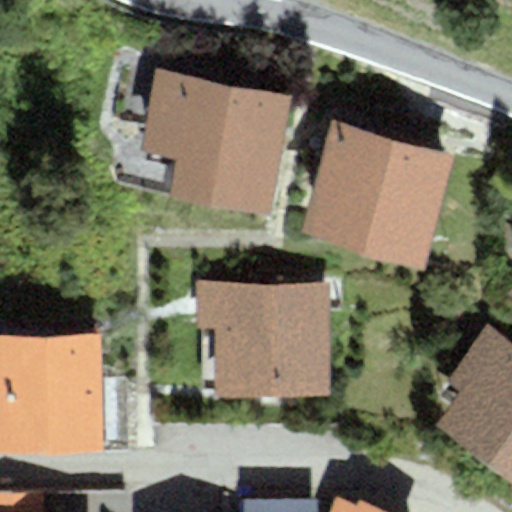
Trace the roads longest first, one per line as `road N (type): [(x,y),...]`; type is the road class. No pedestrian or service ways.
road 1 (residential): [(0,471),(363,468),(443,511)]
road 2 (tertiary): [(511,102),(289,20),(171,0)]
